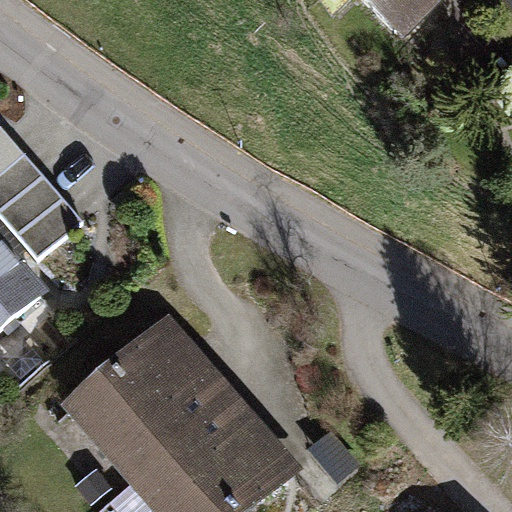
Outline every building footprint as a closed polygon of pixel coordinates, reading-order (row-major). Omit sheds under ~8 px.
[(452,0),(313,0),(335,24),(353,8),(404,52),(452,0)] [(511,74),(488,93),(511,125),(511,74)] [(24,158),(0,179),(0,221),(41,267),(86,227),(24,158)] [(0,336),(49,295),(0,239),(0,336)] [(129,495),(237,401),(169,324),(62,418),(129,495)] [(24,341),(2,360),(21,381),(43,362),(24,341)] [(144,511),(265,511),(305,478),(237,401),(129,495),(144,511)] [(333,433),(310,452),(340,487),(363,468),(333,433)] [(95,473),(75,491),(92,510),(112,492),(95,473)]
